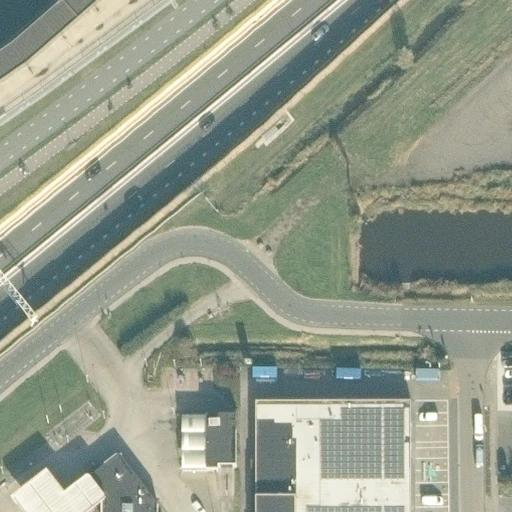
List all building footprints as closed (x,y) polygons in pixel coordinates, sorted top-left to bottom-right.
[(175,0),(65,0),(10,49),(0,55),(0,126),(39,100),(175,0)] [(256,511),(411,511),(411,406),(256,407),(256,511)] [(227,469),(236,469),(236,419),(227,419),(206,419),(207,474),(218,473),(218,469),(227,469)] [(157,511),(158,508),(122,460),(123,459),(122,458),(120,458),(119,458),(117,459),(118,460),(90,481),(89,480),(88,481),(87,482),(87,483),(87,484),(88,485),(88,486),(89,485),(103,503),(102,511),(157,511)] [(84,511),(102,498),(84,475),(75,483),(60,494),(59,494),(43,472),(42,471),(6,498),(7,500),(17,511),(84,511)]
